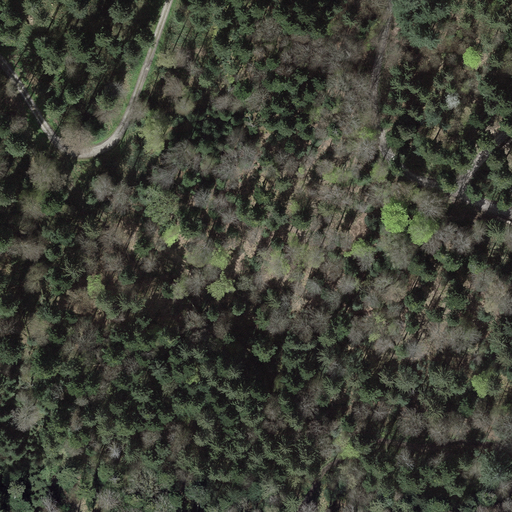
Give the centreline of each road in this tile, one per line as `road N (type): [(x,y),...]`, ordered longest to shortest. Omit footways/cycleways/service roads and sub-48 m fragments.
road 1 (track): [(0,55),(57,140),(89,151),(109,144),(123,126),(171,0)]
road 2 (track): [(386,0),(370,81),(379,132),(440,189),(511,130)]
road 3 (track): [(511,448),(371,441),(324,468),(302,511)]
